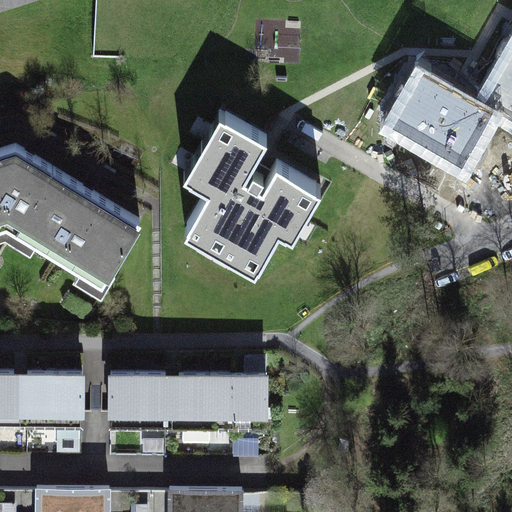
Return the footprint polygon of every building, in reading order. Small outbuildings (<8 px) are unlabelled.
[(511,44),(476,96),(511,121),(511,44)] [(423,69),(395,116),(470,160),(498,113),(423,69)] [(269,138),(230,113),(190,173),(214,190),(189,228),(251,270),(279,228),(290,235),(320,188),(285,166),(267,194),(243,178),(269,138)] [(0,221),(18,217),(118,277),(149,227),(17,146),(0,151),(0,221)] [(0,362),(0,415),(84,414),(84,362),(0,362)] [(270,366),(114,368),(115,423),(270,421),(270,366)] [(259,435),(236,434),(235,449),(259,450),(259,435)] [(116,511),(117,486),(47,485),(46,511),(116,511)] [(245,511),(246,487),(176,486),(175,511),(245,511)]
